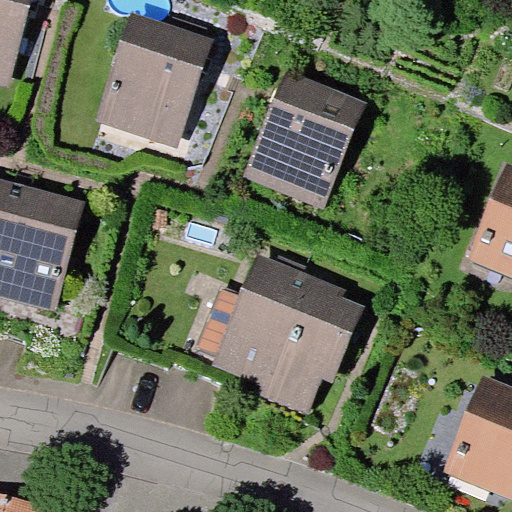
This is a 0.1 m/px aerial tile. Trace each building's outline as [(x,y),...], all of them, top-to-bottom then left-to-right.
[(0,0),(0,64),(9,67),(26,0),(0,0)] [(105,103),(179,128),(204,55),(129,30),(105,103)] [(356,119),(284,89),(254,161),(327,190),(356,119)] [(473,254),(511,270),(511,183),(503,180),(473,254)] [(75,218),(0,197),(0,277),(55,292),(75,218)] [(187,319),(167,368),(222,391),(229,373),(265,388),(260,398),(302,415),(317,379),(329,384),(353,326),(308,307),(313,295),(296,288),(301,276),(274,265),(269,277),(255,272),(241,306),(218,297),(209,318),(190,311),(187,319)] [(449,466),(511,491),(511,405),(479,392),(449,466)]
